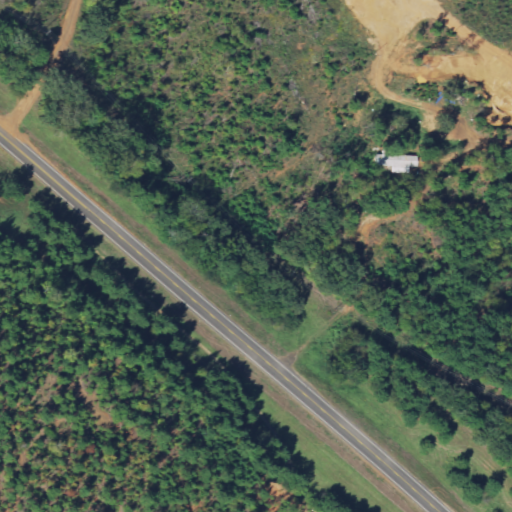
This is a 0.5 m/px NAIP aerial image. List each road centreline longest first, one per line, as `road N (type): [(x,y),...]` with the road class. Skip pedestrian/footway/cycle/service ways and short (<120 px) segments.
road 1 (tertiary): [(440,511),(0,135)]
road 2 (residential): [(0,135),(56,51),(76,0)]
